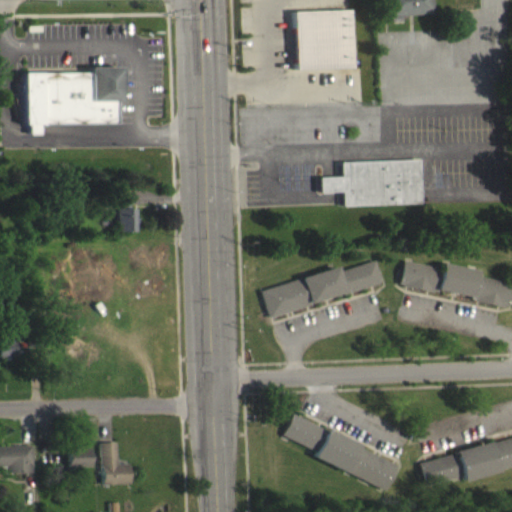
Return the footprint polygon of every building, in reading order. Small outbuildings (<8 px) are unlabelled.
[(431,24),(430,0),(383,0),(384,25),(431,24)] [(348,78),(347,20),(288,21),(290,80),(348,78)] [(111,134),(111,111),(116,111),(115,76),(85,76),(85,80),(18,80),(19,135),(111,134)] [(336,172),(336,186),(314,187),(314,203),(337,202),(337,216),(416,213),(415,169),(336,172)] [(133,242),(133,217),(127,217),(127,206),(113,206),(113,242),(133,242)] [(335,281),(334,277),(256,299),(264,326),(379,293),(372,270),(335,281)] [(435,276),(398,271),(396,297),(432,301),(435,276)] [(432,302),(505,316),(510,293),(473,286),(474,280),(438,273),(432,302)] [(0,366),(22,367),(22,357),(13,356),(13,345),(0,344),(0,366)] [(311,460),(321,439),(288,423),(278,445),(311,460)] [(309,468),(383,500),(395,473),(321,440),(309,468)] [(459,490),(511,476),(511,446),(414,471),(420,496),(458,486),(459,490)] [(126,473),(113,474),(113,452),(96,452),(98,494),(126,494),(126,473)] [(29,482),(28,456),(0,456),(0,476),(3,476),(3,483),(29,482)] [(64,458),(64,477),(87,477),(87,457),(64,458)]
